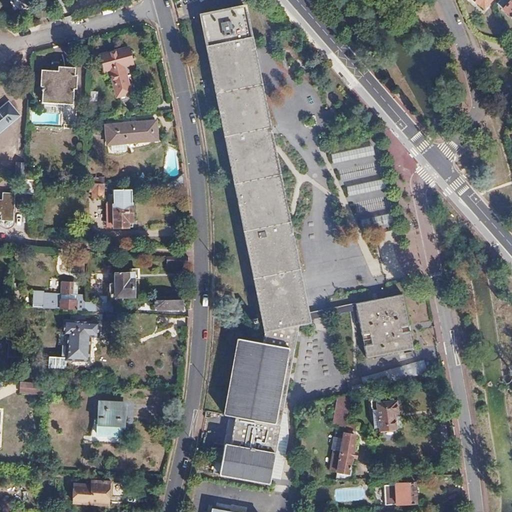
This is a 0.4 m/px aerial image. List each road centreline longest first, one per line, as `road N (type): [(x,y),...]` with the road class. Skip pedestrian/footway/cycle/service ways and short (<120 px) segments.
road 1 (residential): [(166,511),(191,408),(201,279),(194,160),(161,4)]
road 2 (residential): [(438,162),(416,190),(441,282),(478,511)]
road 3 (secondary): [(297,0),(438,162)]
road 4 (residential): [(443,0),(478,104),(465,134),(438,162)]
road 5 (residential): [(0,48),(161,4)]
